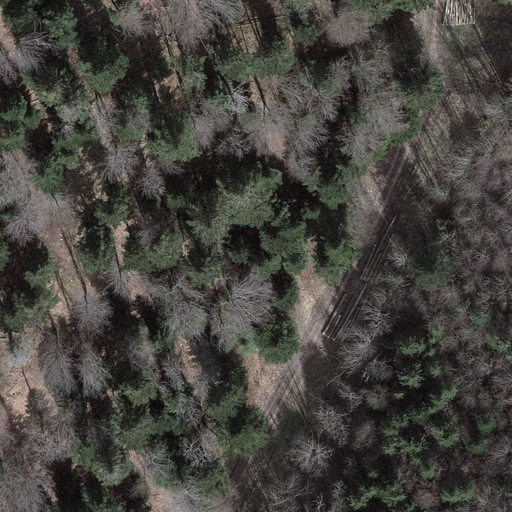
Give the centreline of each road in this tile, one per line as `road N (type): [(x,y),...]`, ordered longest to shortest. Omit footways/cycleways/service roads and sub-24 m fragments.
road 1 (track): [(219,511),(358,247),(411,119),(436,37),(435,0)]
road 2 (track): [(0,393),(56,269),(137,0)]
